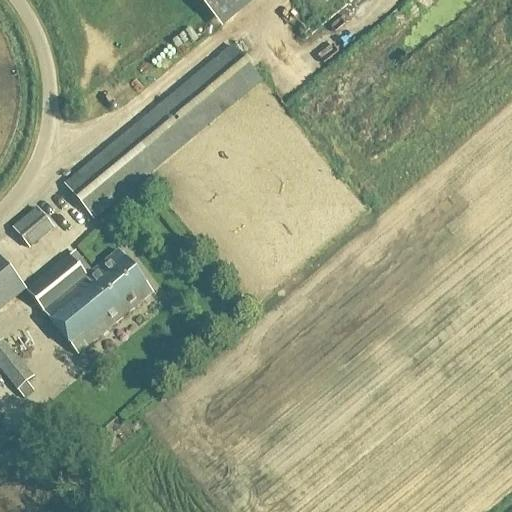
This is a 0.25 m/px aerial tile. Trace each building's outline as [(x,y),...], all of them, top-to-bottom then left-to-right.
[(173,0),(163,0),(182,24),(189,19),(173,0)] [(197,0),(223,31),(259,0),(197,0)] [(298,0),(312,13),(323,0),(298,0)] [(352,0),(364,23),(384,12),(378,0),(352,0)] [(150,197),(139,182),(260,81),(233,49),(67,187),(94,219),(132,188),(143,203),(150,197)] [(37,209),(12,230),(29,251),(54,230),(37,209)] [(75,254),(27,293),(78,355),(154,294),(119,251),(91,274),(75,254)] [(0,313),(26,291),(0,260),(0,313)] [(0,360),(17,378),(32,365),(4,334),(0,337),(0,360)]
